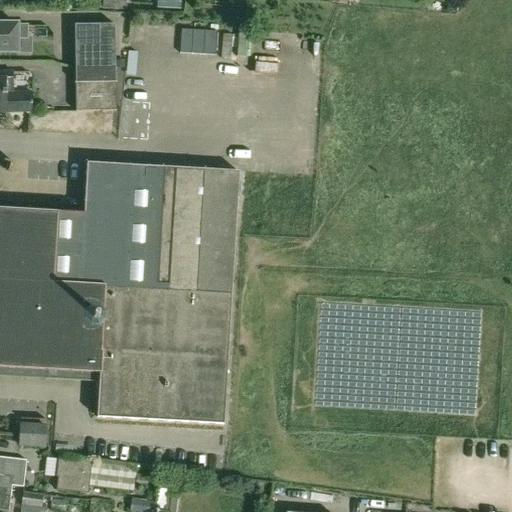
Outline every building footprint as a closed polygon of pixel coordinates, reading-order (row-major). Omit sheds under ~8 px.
[(0,53),(3,54),(3,53),(17,53),(17,39),(27,39),(27,26),(17,26),(17,25),(3,25),(3,24),(0,24),(0,53)] [(115,69),(115,26),(74,26),(75,69),(115,69)] [(186,62),(226,64),(227,38),(187,37),(186,62)] [(116,112),(115,69),(75,69),(75,112),(116,112)] [(13,73),(0,72),(0,113),(32,112),(31,93),(13,93),(13,73)] [(87,164),(84,215),(0,209),(0,368),(99,374),(98,387),(97,418),(223,425),(238,172),(87,164)] [(45,447),(46,427),(21,426),(20,446),(45,447)] [(59,460),(58,460),(56,477),(58,477),(56,490),(88,494),(89,486),(133,491),(136,468),(59,459),(59,460)] [(9,511),(14,479),(3,478),(3,477),(0,476),(0,511),(5,511),(9,511)] [(43,496),(22,494),(21,507),(41,509),(43,496)] [(54,511),(72,511),(73,496),(55,496),(54,511)]
